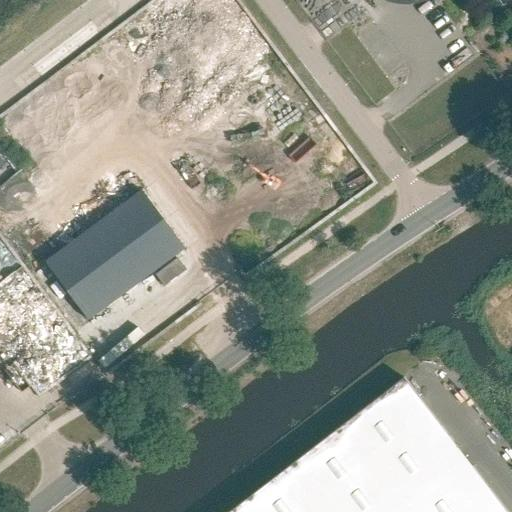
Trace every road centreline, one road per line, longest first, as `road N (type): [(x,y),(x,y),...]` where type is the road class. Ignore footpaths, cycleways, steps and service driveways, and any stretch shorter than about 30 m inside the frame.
road 1 (tertiary): [(29,511),(318,289),(427,219)]
road 2 (unclassified): [(427,219),(268,0)]
road 3 (unknown): [(511,478),(435,379)]
